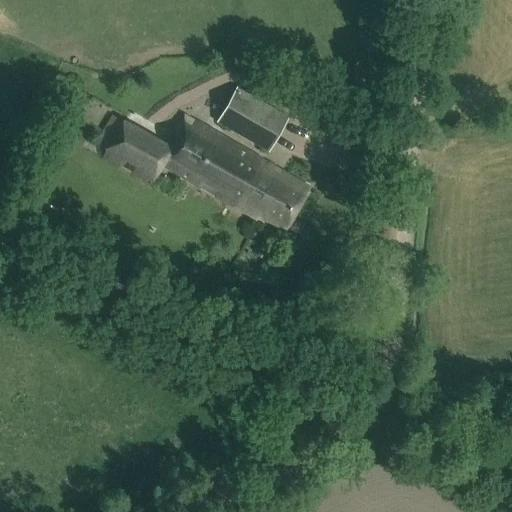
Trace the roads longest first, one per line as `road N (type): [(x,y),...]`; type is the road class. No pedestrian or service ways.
road 1 (track): [(182,511),(329,451),(376,401),(428,0)]
road 2 (track): [(376,401),(511,467)]
